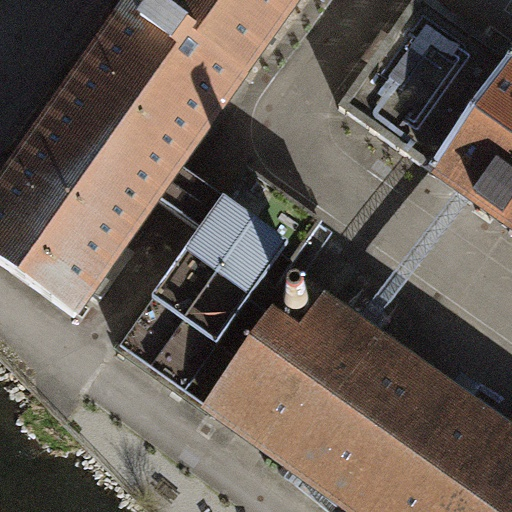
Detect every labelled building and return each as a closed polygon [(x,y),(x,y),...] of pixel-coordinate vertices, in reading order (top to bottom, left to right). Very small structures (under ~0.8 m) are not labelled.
[(0,175),(0,269),(71,322),(306,0),(128,0),(95,46),(21,147),(0,175)] [(344,123),(431,183),(511,66),(511,59),(428,1),(344,123)] [(511,66),(431,183),(511,240),(511,66)] [(121,351),(345,511),(511,511),(511,440),(376,343),(328,309),(302,346),(258,314),(285,278),(311,241),(321,227),(248,174),(121,351)] [(311,241),(285,278),(328,309),(376,343),(403,306),(311,241)]
